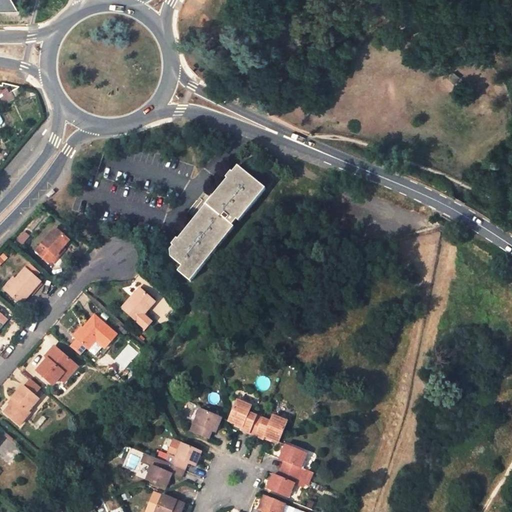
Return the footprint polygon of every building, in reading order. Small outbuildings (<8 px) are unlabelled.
[(0,0),(0,9),(18,9),(11,0),(0,0)] [(252,177),(239,167),(235,173),(233,172),(228,178),(229,179),(179,239),(178,238),(173,245),(171,250),(172,258),(183,267),(179,272),(191,282),(236,228),(234,227),(238,221),(241,223),(267,190),(255,180),(251,184),(248,182),(252,177)] [(70,240),(55,228),(36,251),(51,264),(59,257),(57,255),(63,248),(70,240)] [(59,257),(65,249),(63,248),(57,255),(59,257)] [(41,281),(26,269),(6,291),(21,304),(41,281)] [(13,277),(4,289),(6,291),(16,280),(13,277)] [(141,288),(123,308),(137,322),(147,330),(154,322),(145,314),(156,302),(141,288)] [(96,314),(76,338),(78,340),(87,348),(89,350),(99,338),(108,345),(118,334),(96,314)] [(99,338),(89,350),(100,360),(111,348),(108,345),(99,338)] [(81,356),(87,348),(78,340),(72,348),(81,356)] [(78,366),(56,347),(49,354),(53,357),(50,361),(48,359),(38,371),(54,385),(60,378),(65,374),(69,377),(78,366)] [(29,412),(39,400),(35,395),(41,388),(32,380),(25,387),(23,385),(12,398),(14,400),(10,405),(5,411),(20,425),(31,413),(29,412)] [(253,406),(238,400),(229,422),(242,427),(241,431),(249,434),(258,415),(250,412),(253,406)] [(222,418),(201,409),(191,431),(209,439),(212,431),(216,432),(222,418)] [(264,418),(258,415),(249,434),(255,436),(264,418)] [(274,415),(272,421),(264,418),(255,436),(264,440),(265,437),(279,443),(289,421),(274,415)] [(169,451),(170,454),(167,462),(186,470),(189,463),(196,465),(202,451),(181,443),(175,441),(173,442),(169,451)] [(302,468),(308,454),(286,445),(280,458),(285,461),(282,468),(300,476),(304,469),(302,468)] [(167,462),(170,454),(159,449),(155,457),(167,462)] [(152,465),(146,479),(166,488),(173,474),(182,478),(186,470),(167,462),(163,470),(152,465)] [(289,498),(296,484),(297,484),(300,476),(282,468),(279,476),(274,473),(267,488),(289,498)] [(181,511),(185,504),(163,494),(155,511),(181,511)] [(283,511),(286,504),(264,495),(258,510),(263,511),(283,511)]
